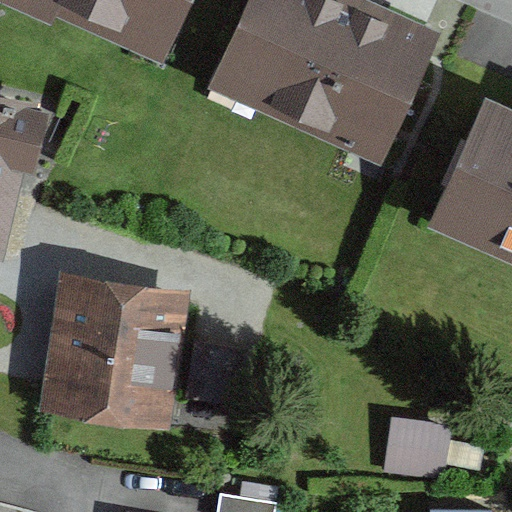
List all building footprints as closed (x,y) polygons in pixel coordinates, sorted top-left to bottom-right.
[(172,0),(43,0),(51,3),(52,0),(67,0),(137,31),(143,19),(161,27),(172,0)] [(260,0),(229,70),(245,77),(243,84),(356,135),(359,128),(375,136),(421,32),(349,0),(260,0)] [(28,157),(38,115),(14,110),(16,102),(5,99),(3,107),(0,106),(0,171),(5,152),(28,157)] [(511,244),(511,112),(489,103),(463,163),(470,166),(451,206),(486,222),(491,235),(511,244)] [(64,393),(149,406),(166,296),(81,283),(64,393)] [(196,342),(187,394),(242,402),(252,350),(196,342)] [(451,426),(393,419),(387,472),(445,479),(451,426)] [(274,511),(276,500),(220,490),(216,511),(274,511)]
